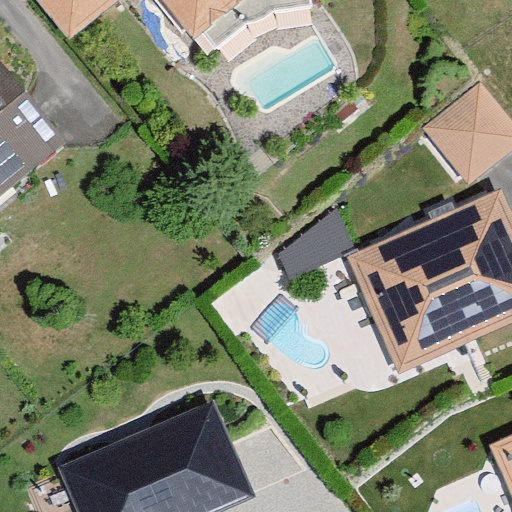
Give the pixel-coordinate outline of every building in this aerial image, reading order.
[(30,0),(62,43),(120,0),(30,0)] [(157,0),(187,35),(229,0),(157,0)] [(0,81),(0,201),(59,153),(0,81)] [(511,146),(511,130),(476,86),(420,130),(465,185),(511,146)] [(511,233),(497,198),(347,261),(394,372),(511,322),(511,233)] [(341,219),(279,245),(291,274),(353,248),(341,219)] [(212,411),(65,472),(82,511),(216,511),(249,498),(212,411)] [(511,440),(487,451),(511,509),(511,440)]
